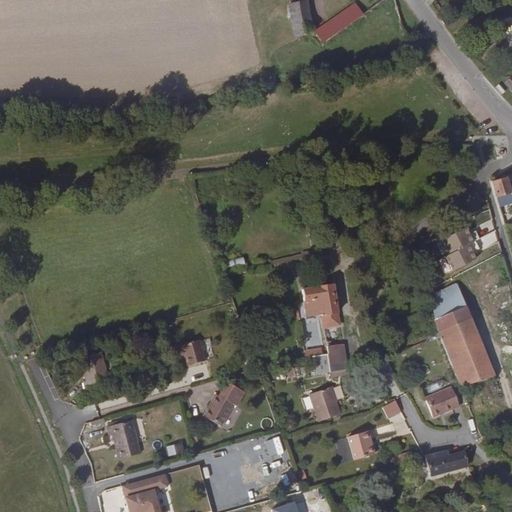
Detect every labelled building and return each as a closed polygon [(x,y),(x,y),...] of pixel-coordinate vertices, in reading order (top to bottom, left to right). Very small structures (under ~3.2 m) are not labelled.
[(305,0),(287,0),(297,37),(312,27),(305,0)] [(354,15),(316,34),(320,41),(322,44),(360,26),(354,15)] [(511,196),(510,192),(507,175),(504,175),(505,178),(492,182),(497,200),(505,196),(509,206),(511,204),(511,196)] [(490,221),(472,228),(476,237),(494,231),(490,221)] [(447,275),(475,258),(458,229),(437,241),(445,255),(438,259),(447,275)] [(474,252),(498,242),(493,232),(477,239),(474,232),(467,235),(474,252)] [(290,264),(305,260),(304,253),(289,257),(290,264)] [(264,273),(262,267),(255,268),(256,275),(264,273)] [(329,316),(338,314),(332,285),(301,290),(306,317),(322,315),(324,326),(330,324),(329,316)] [(454,285),(429,297),(437,335),(439,335),(458,386),(492,376),(454,285)] [(340,326),(338,314),(329,316),(330,324),(324,326),(324,329),(340,326)] [(197,342),(179,346),(185,367),(203,362),(197,342)] [(347,376),(355,374),(355,370),(348,370),(344,345),(327,348),(330,372),(346,371),(347,376)] [(104,384),(96,353),(75,359),(81,382),(79,383),(80,390),(104,384)] [(388,364),(386,359),(372,366),(374,371),(388,364)] [(243,391),(225,381),(218,394),(214,393),(202,414),(220,424),(232,403),(236,405),(243,391)] [(437,383),(425,386),(427,393),(439,390),(437,383)] [(338,414),(329,388),(308,394),(317,421),(338,414)] [(459,407),(450,389),(424,402),(433,420),(459,407)] [(401,412),(395,400),(381,407),(388,420),(401,412)] [(128,421),(103,428),(105,436),(110,435),(117,459),(137,453),(128,421)] [(375,454),(373,444),(370,445),(368,440),(370,439),(368,431),(348,438),(356,460),(375,454)] [(180,441),(164,446),(167,456),(183,451),(180,441)] [(469,465),(465,451),(451,454),(449,449),(426,455),(431,475),(469,465)] [(402,454),(404,462),(415,458),(412,451),(402,454)] [(395,457),(397,465),(404,462),(402,454),(395,457)] [(163,473),(117,484),(123,511),(163,511),(161,501),(154,503),(151,490),(166,486),(163,473)] [(270,507),(270,511),(294,511),(292,502),(270,507)]
